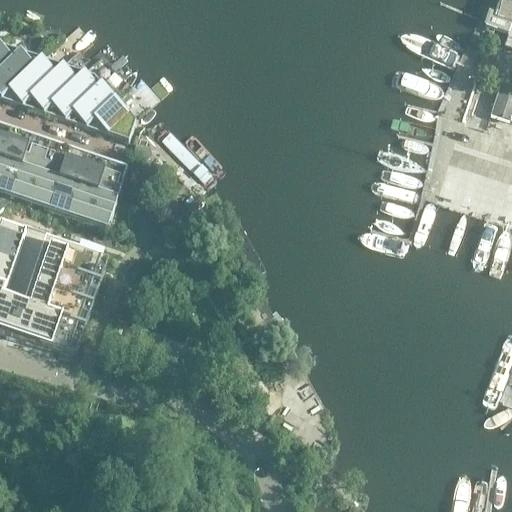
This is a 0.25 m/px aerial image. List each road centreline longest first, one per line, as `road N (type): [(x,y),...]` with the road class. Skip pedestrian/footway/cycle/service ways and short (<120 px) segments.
road 1 (residential): [(275,511),(263,473),(224,429),(0,360)]
road 2 (track): [(138,203),(148,243),(121,275),(85,386)]
